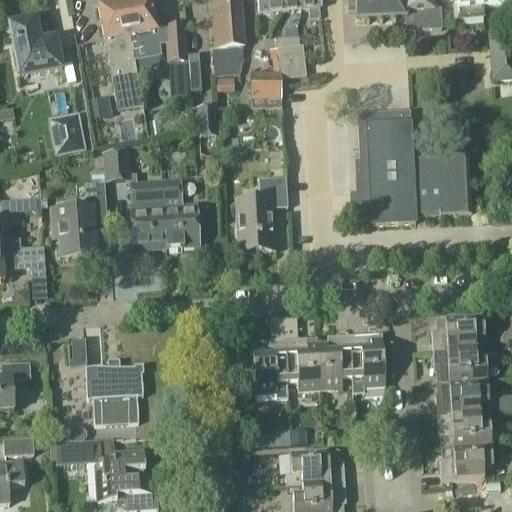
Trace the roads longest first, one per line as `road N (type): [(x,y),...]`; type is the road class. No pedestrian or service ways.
road 1 (residential): [(379,511),(377,481),(409,480),(401,300)]
road 2 (residential): [(197,314),(401,300)]
road 3 (residential): [(0,328),(197,314)]
road 4 (residential): [(197,314),(206,511)]
road 5 (residential): [(379,511),(511,501)]
